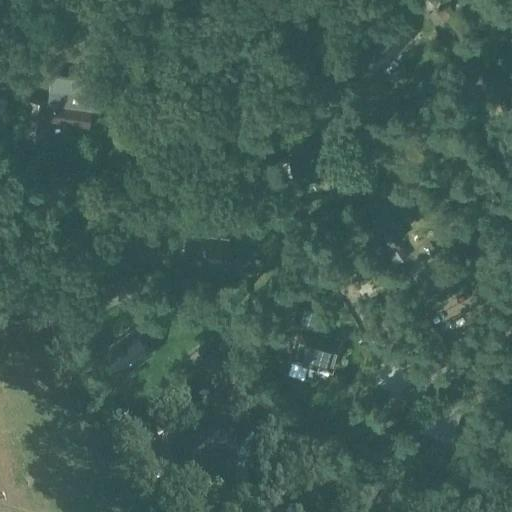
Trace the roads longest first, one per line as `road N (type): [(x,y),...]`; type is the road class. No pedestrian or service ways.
road 1 (track): [(511,213),(483,193),(445,190),(334,199),(300,219),(238,307),(232,337),(303,469)]
road 2 (tertiary): [(0,331),(141,204),(312,0)]
road 3 (track): [(246,511),(511,328)]
